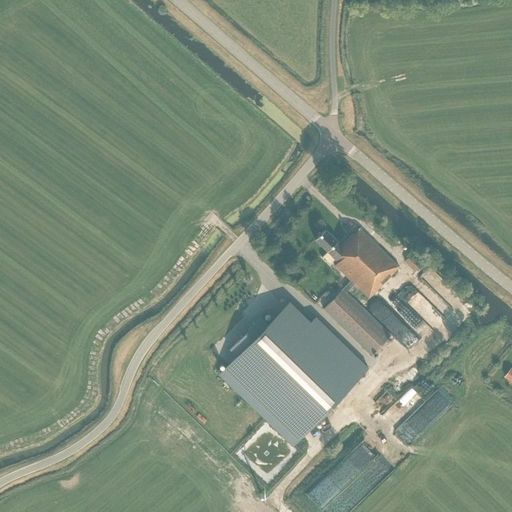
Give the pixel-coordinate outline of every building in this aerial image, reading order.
[(323,309),(371,356),(390,336),(346,292),(354,284),(368,298),(399,267),(359,228),(354,234),(353,234),(341,245),(325,229),(314,239),(338,262),(335,265),(351,281),(343,289),(323,309)] [(421,266),(410,256),(405,261),(415,272),(421,266)] [(431,264),(420,274),(454,309),(465,299),(431,264)] [(407,300),(392,310),(402,325),(417,316),(407,300)] [(367,369),(314,318),(308,324),(288,304),(267,325),(260,318),(229,349),(236,356),(219,373),(293,445),(367,369)] [(408,444),(452,404),(439,390),(416,412),(408,404),(403,408),(397,402),(382,416),(408,444)] [(307,492),(325,511),(348,511),(363,498),(349,482),(328,502),(313,486),(307,492)]
